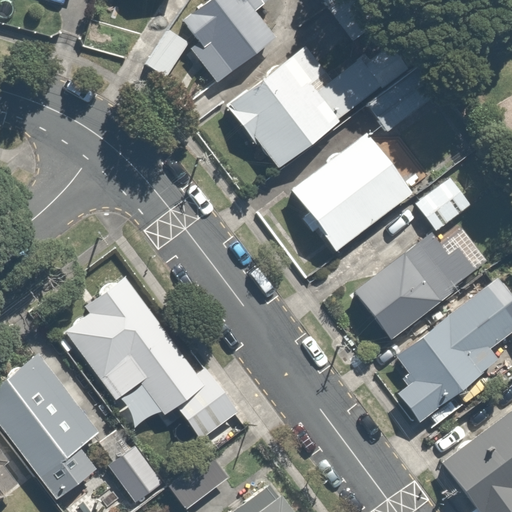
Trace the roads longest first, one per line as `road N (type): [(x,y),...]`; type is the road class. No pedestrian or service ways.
road 1 (residential): [(396,511),(178,219),(102,138)]
road 2 (residential): [(0,244),(55,198),(102,138)]
